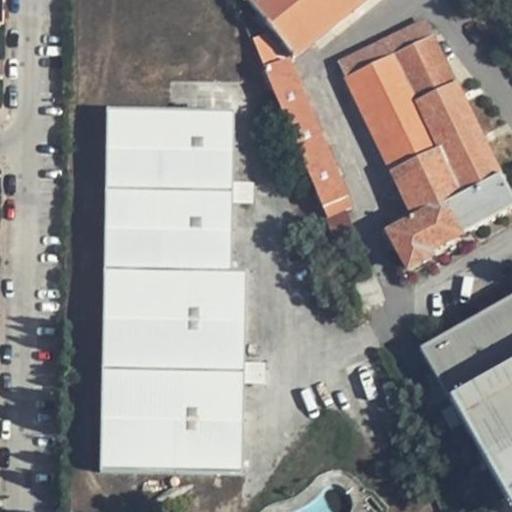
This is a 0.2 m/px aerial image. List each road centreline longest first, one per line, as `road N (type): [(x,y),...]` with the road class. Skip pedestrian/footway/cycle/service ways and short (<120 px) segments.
road 1 (residential): [(16,511),(23,0)]
road 2 (unknown): [(398,312),(397,347),(467,511)]
